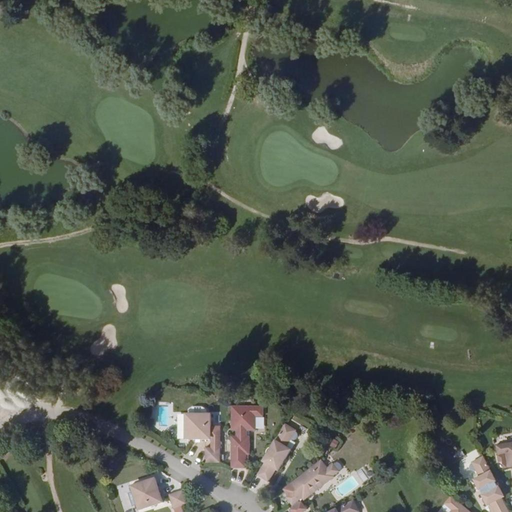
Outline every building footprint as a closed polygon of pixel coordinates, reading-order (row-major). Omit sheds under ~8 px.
[(263,405),(232,405),(232,428),(232,429),(236,429),(236,435),(232,435),(231,437),(231,467),(246,467),(246,454),(250,453),(250,435),(247,435),(247,429),(256,430),(256,415),(264,416),(263,405)] [(211,425),(211,413),(209,413),(188,412),(185,412),(185,438),(211,439),(211,425)] [(296,430),(285,423),(271,447),(266,454),(255,473),(266,479),(273,468),(278,470),(284,461),(283,460),(284,457),(286,458),(291,450),(287,446),(296,430)] [(211,447),(220,447),(221,425),(211,425),(211,439),(211,447)] [(511,442),(496,445),(498,455),(506,454),(507,467),(511,466),(511,442)] [(220,462),(220,447),(211,447),(206,447),(206,462),(220,462)] [(492,472),(482,452),(470,459),(478,475),(471,479),(486,506),(493,503),(497,511),(511,511),(511,509),(497,481),(492,472)] [(328,467),(322,459),(291,482),(284,488),(289,495),(286,497),(292,505),(293,504),(294,506),(290,509),(291,511),(302,511),(307,509),(301,501),(299,502),(297,501),(302,497),(303,498),(313,490),(311,488),(314,485),(317,489),(334,476),(333,475),(339,471),(333,463),(328,467)] [(163,501),(156,476),(131,484),(138,509),(163,501)] [(188,503),(184,489),(170,494),(174,508),(188,503)] [(356,511),(360,511),(353,500),(329,511),(327,511),(356,511)]
